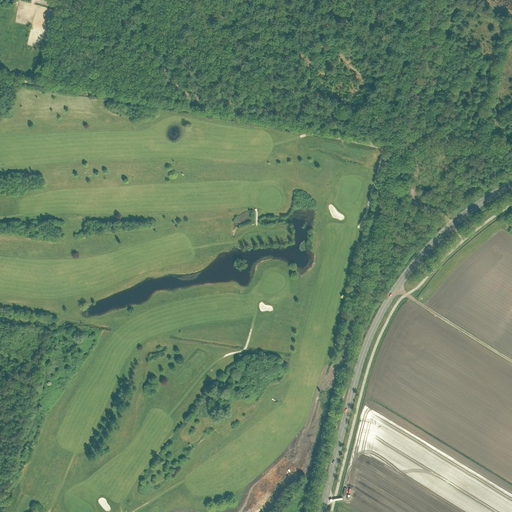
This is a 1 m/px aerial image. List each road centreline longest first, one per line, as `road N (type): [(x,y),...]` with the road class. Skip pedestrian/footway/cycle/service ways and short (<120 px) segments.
road 1 (track): [(0,77),(383,147),(412,144)]
road 2 (primary): [(321,511),(362,353),(388,299),(439,236),(511,183)]
road 3 (track): [(443,0),(411,131),(418,158),(412,189),(418,204),(452,224)]
road 4 (track): [(394,147),(335,366)]
